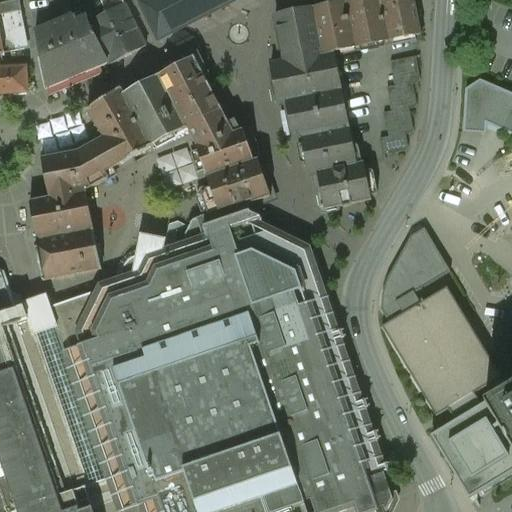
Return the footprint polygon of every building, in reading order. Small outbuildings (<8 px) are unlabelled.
[(14,2),(13,0),(0,0),(0,16),(2,16),(21,13),(19,1),(14,2)] [(99,0),(107,14),(88,24),(107,63),(109,66),(146,48),(121,0),(99,0)] [(136,0),(155,35),(197,13),(194,0),(136,0)] [(194,0),(197,13),(205,9),(204,0),(194,0)] [(204,0),(205,9),(222,0),(204,0)] [(379,0),(360,0),(345,3),(355,50),(388,43),(379,0)] [(413,0),(379,0),(388,43),(421,36),(413,0)] [(345,3),(312,9),(321,57),(333,54),(355,50),(345,3)] [(312,9),(274,17),(284,64),(321,57),(312,9)] [(0,55),(9,53),(2,16),(0,16),(0,55)] [(73,19),(34,35),(45,89),(107,63),(88,24),(88,19),(76,23),(73,19)] [(321,57),(284,64),(270,67),(278,104),(286,103),(293,140),(301,138),(348,128),(333,54),(321,57)] [(390,63),(392,75),(418,71),(415,58),(390,63)] [(194,59),(158,78),(186,130),(221,111),(194,59)] [(0,95),(26,94),(25,69),(0,69),(0,95)] [(394,87),(412,84),(418,83),(420,80),(418,71),(392,75),(394,87)] [(158,78),(121,94),(150,149),(186,130),(158,78)] [(465,90),(463,134),(485,134),(486,124),(511,135),(511,95),(479,81),(465,90)] [(386,89),(389,101),(415,96),(412,84),(394,87),(386,89)] [(103,137),(121,165),(150,149),(121,94),(86,112),(103,137)] [(391,113),(410,110),(414,109),(417,105),(415,96),(389,101),(391,113)] [(386,126),(412,122),(410,110),(391,113),(383,114),(386,126)] [(221,111),(186,130),(196,148),(233,134),(221,111)] [(388,139),(406,136),(411,135),(413,131),(412,122),(386,126),(388,139)] [(348,128),(301,138),(308,176),(316,174),(355,166),(355,165),(348,128)] [(233,134),(196,148),(194,149),(197,160),(200,159),(206,178),(253,162),(243,131),(233,134)] [(388,139),(380,140),(383,157),(405,153),(408,149),(406,136),(388,139)] [(103,137),(93,144),(110,172),(121,165),(103,137)] [(29,203),(36,241),(93,231),(86,193),(113,177),(110,172),(93,144),(79,152),(41,159),(48,199),(29,203)] [(253,162),(206,178),(211,190),(205,192),(202,199),(208,217),(210,216),(245,204),(246,207),(271,198),(263,175),(256,172),(253,162)] [(355,166),(316,174),(323,209),(326,211),(370,202),(370,197),(374,196),(377,194),(373,173),(370,172),(365,172),(363,163),(355,165),(355,166)] [(245,204),(210,216),(213,226),(204,229),(207,240),(228,233),(230,220),(249,215),(246,207),(245,204)] [(381,311),(389,323),(420,305),(414,295),(450,273),(424,229),(410,237),(382,292),(381,311)] [(36,241),(34,242),(42,283),(101,271),(93,231),(36,241)] [(121,284),(71,301),(143,511),(387,511),(392,500),(307,251),(271,233),(183,263),(184,267),(175,270),(174,266),(161,270),(159,265),(164,241),(141,237),(137,257),(133,258),(128,261),(124,266),(122,271),(121,277),(121,284)] [(0,511),(143,511),(71,301),(46,310),(44,307),(40,305),(35,305),(33,307),(31,311),(32,315),(26,317),(23,307),(13,310),(1,274),(0,273),(0,511)] [(454,423),(481,406),(473,395),(501,379),(447,289),(420,305),(389,323),(381,328),(435,418),(446,411),(454,423)] [(511,387),(481,406),(454,423),(431,437),(468,500),(511,473),(511,387)]
